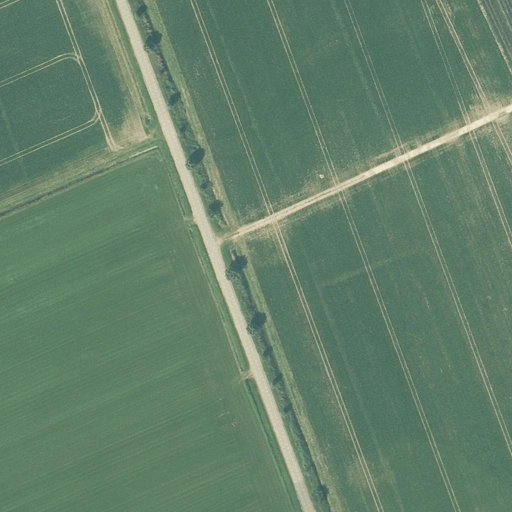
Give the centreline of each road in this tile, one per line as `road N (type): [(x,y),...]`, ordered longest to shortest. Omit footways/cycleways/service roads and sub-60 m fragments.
road 1 (tertiary): [(308,511),(119,0)]
road 2 (track): [(511,114),(212,251)]
